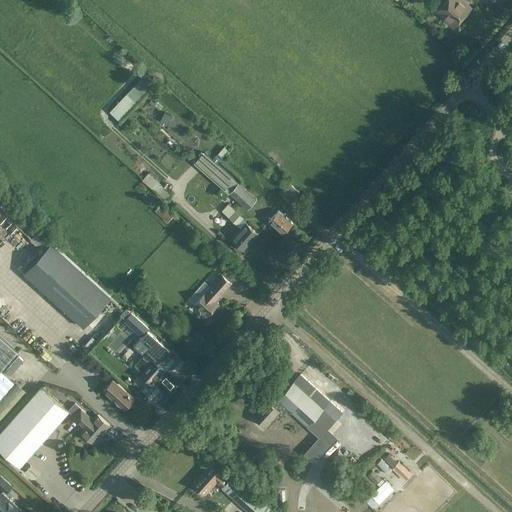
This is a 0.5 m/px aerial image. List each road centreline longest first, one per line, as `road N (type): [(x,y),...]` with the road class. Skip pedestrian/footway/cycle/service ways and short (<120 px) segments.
road 1 (tertiary): [(87,511),(511,35)]
road 2 (track): [(269,309),(494,511)]
road 3 (track): [(511,391),(338,235)]
road 4 (unknown): [(158,433),(0,311)]
